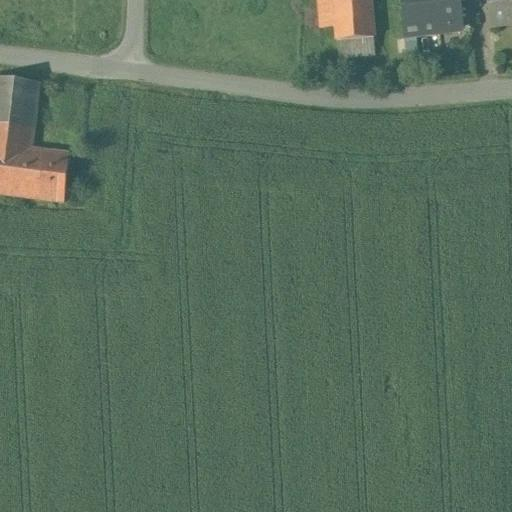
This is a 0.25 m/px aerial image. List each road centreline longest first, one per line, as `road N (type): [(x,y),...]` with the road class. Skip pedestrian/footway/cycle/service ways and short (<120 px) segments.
road 1 (residential): [(131,71),(343,97),(511,87)]
road 2 (residential): [(0,62),(131,71)]
